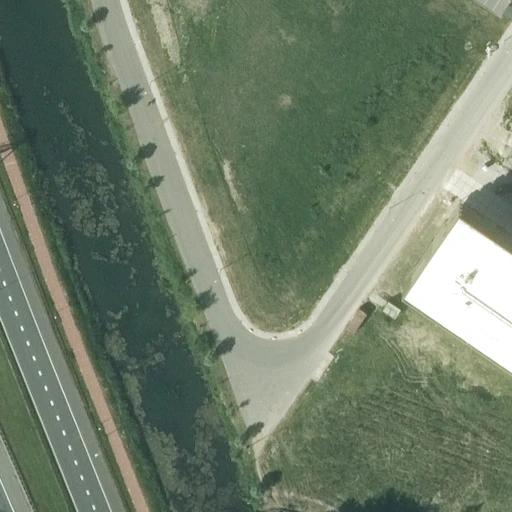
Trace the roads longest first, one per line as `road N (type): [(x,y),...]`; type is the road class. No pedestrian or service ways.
road 1 (unclassified): [(511,57),(315,347),(278,359),(251,354),(109,0)]
road 2 (unknown): [(32,97),(114,344),(158,384)]
road 3 (motorway): [(95,511),(0,271)]
road 4 (unknown): [(1,0),(32,97),(99,78),(129,52)]
